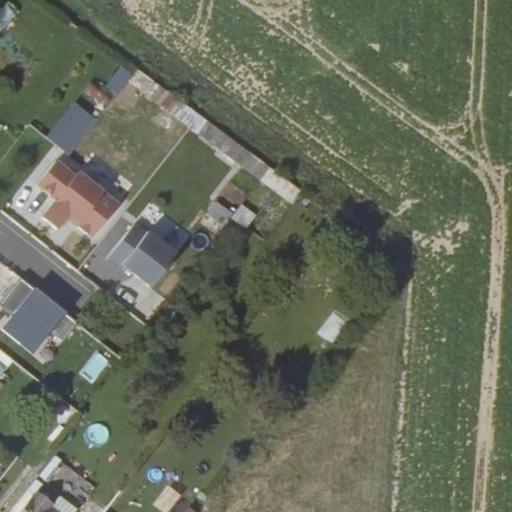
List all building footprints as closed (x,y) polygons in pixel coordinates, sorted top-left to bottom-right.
[(136,70),(127,82),(259,180),(269,168),(136,70)] [(47,135),(69,155),(99,121),(78,102),(47,135)] [(98,242),(126,205),(61,155),(37,185),(56,199),(44,214),(66,231),(72,222),(98,242)] [(202,224),(220,235),(234,213),(216,202),(202,224)] [(249,229),(258,215),(242,205),(233,219),(249,229)] [(158,293),(186,257),(136,219),(108,255),(158,293)] [(24,275),(0,303),(14,316),(4,328),(42,360),(77,319),(24,275)] [(334,344),(352,317),(338,307),(319,334),(334,344)] [(83,373),(94,383),(111,363),(101,354),(83,373)] [(95,421),(84,438),(99,448),(111,432),(95,421)] [(18,511),(74,511),(76,510),(58,496),(52,504),(36,491),(33,495),(32,494),(18,511)]
